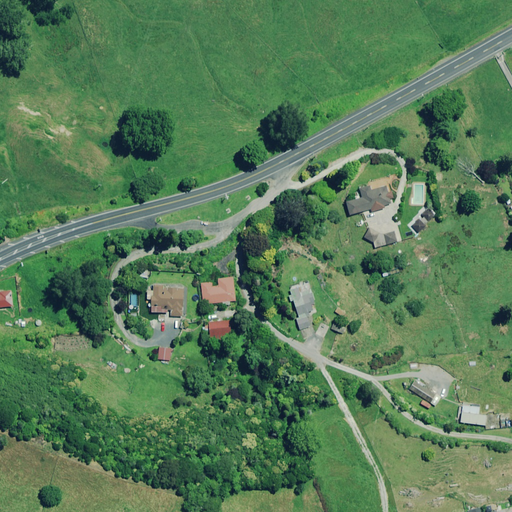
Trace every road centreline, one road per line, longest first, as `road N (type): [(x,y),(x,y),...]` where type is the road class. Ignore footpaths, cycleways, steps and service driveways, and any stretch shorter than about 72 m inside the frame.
road 1 (trunk): [(296,153),(511,36)]
road 2 (residential): [(325,361),(277,334),(250,303),(240,267),(252,208)]
road 3 (trunk): [(131,212),(218,189),(296,153)]
road 4 (track): [(385,511),(373,461),(316,357)]
road 5 (trunk): [(0,259),(131,212)]
road 6 (residential): [(252,208),(228,225),(192,228),(151,225),(131,212)]
